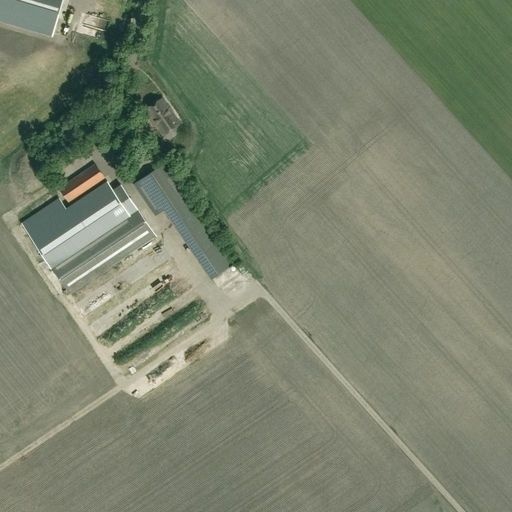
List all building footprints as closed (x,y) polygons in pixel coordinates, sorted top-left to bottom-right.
[(0,0),(0,16),(53,33),(62,0),(0,0)] [(179,123),(163,98),(146,110),(151,117),(156,117),(160,123),(158,127),(162,134),(179,123)] [(231,264),(167,162),(134,183),(156,215),(166,208),(212,279),(231,264)] [(69,201),(105,177),(96,163),(60,188),(69,201)] [(22,221),(70,293),(157,233),(121,180),(115,185),(108,176),(66,204),(59,196),(22,221)] [(158,379),(187,378),(186,348),(180,348),(180,357),(164,358),(164,366),(158,366),(158,379)]
